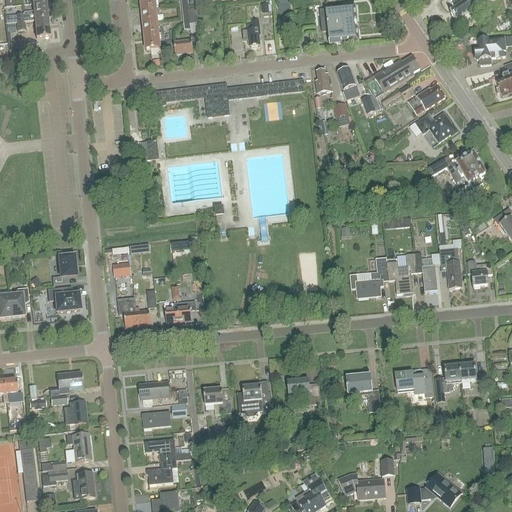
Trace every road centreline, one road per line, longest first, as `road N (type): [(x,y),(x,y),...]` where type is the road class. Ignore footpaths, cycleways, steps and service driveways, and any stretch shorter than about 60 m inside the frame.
road 1 (residential): [(104,349),(511,311)]
road 2 (residential): [(130,80),(425,46)]
road 3 (residential): [(104,349),(73,87)]
road 4 (residential): [(120,511),(104,349)]
road 5 (tertiary): [(511,173),(425,46)]
